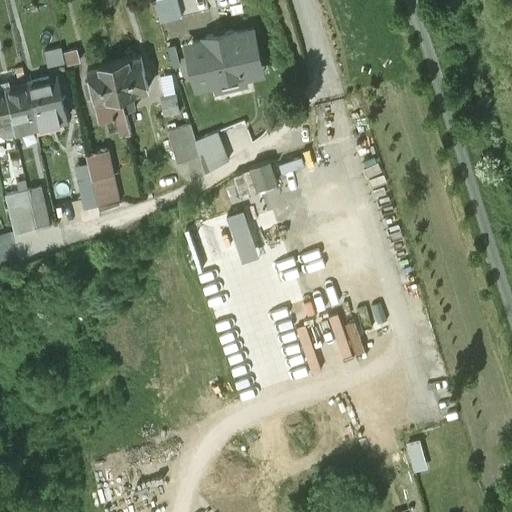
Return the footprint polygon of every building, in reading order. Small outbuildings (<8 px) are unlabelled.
[(178,0),(154,0),(160,22),(182,16),(178,0)] [(238,28),(202,36),(202,39),(185,43),(196,89),(213,85),(216,93),(249,85),(247,78),(266,74),(255,26),(238,30),(238,28)] [(66,62),(62,45),(45,49),(49,66),(66,62)] [(175,45),(168,47),(174,68),(181,66),(175,45)] [(77,47),(65,51),(68,63),(81,60),(77,47)] [(141,55),(128,58),(128,57),(115,60),(124,96),(131,93),(149,89),(141,55)] [(115,60),(99,64),(99,65),(88,67),(91,79),(84,81),(89,99),(94,97),(95,103),(124,96),(115,60)] [(52,78),(27,83),(37,127),(38,133),(69,127),(67,120),(70,120),(63,90),(55,92),(52,78)] [(27,83),(3,87),(13,133),(37,127),(27,83)] [(3,87),(0,88),(0,131),(2,131),(3,135),(13,133),(3,87)] [(131,93),(124,96),(126,110),(135,108),(131,93)] [(124,96),(95,103),(100,119),(118,116),(121,133),(131,131),(126,110),(124,96)] [(178,164),(201,157),(196,140),(191,123),(168,130),(178,164)] [(218,131),(196,140),(201,157),(205,173),(229,159),(218,131)] [(271,160),(253,166),(259,188),(278,182),(271,160)] [(113,172),(91,177),(94,192),(97,207),(120,201),(113,172)] [(41,183),(26,187),(26,189),(35,227),(50,224),(41,183)] [(26,189),(5,194),(14,233),(36,228),(35,227),(26,189)] [(94,192),(84,194),(87,211),(98,209),(97,207),(94,192)]
